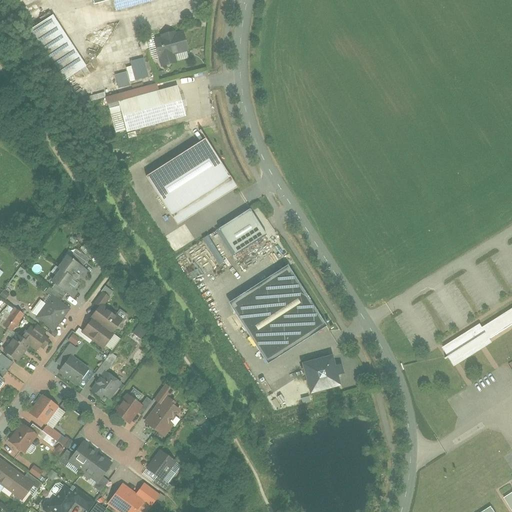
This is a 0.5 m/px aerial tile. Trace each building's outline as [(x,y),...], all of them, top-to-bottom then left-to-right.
[(152,0),(90,0),(93,8),(111,3),(114,12),(153,1),(152,0)] [(52,17),(28,33),(61,83),(85,67),(52,17)] [(186,50),(182,34),(154,41),(159,57),(160,57),(162,66),(174,63),(172,54),(186,50)] [(114,74),(117,86),(149,79),(144,58),(129,61),(131,66),(125,67),(127,72),(114,74)] [(160,86),(107,100),(117,138),(187,119),(178,88),(162,93),(160,86)] [(232,188),(202,141),(150,173),(180,221),(232,188)] [(266,235),(249,209),(218,229),(235,255),(266,235)] [(53,266),(56,268),(69,277),(70,276),(73,278),(77,273),(74,271),(75,269),(81,273),(85,267),(80,263),(84,257),(71,247),(66,253),(64,251),(53,266)] [(287,266),(228,303),(267,364),(326,327),(287,266)] [(49,281),(62,290),(69,295),(75,288),(72,286),(75,281),(69,277),(56,268),(47,279),(49,281)] [(48,291),(57,297),(62,290),(49,281),(47,284),(45,283),(41,288),(47,293),(48,291)] [(88,302),(94,306),(97,308),(100,303),(107,294),(98,288),(88,302)] [(31,314),(50,328),(67,305),(57,297),(48,291),(47,293),(42,299),(36,295),(26,308),(32,313),(31,314)] [(8,327),(20,310),(10,303),(6,308),(0,304),(0,303),(0,320),(5,324),(8,327)] [(115,314),(100,303),(97,308),(94,306),(80,327),(75,324),(71,329),(86,339),(88,336),(101,345),(103,343),(108,347),(117,335),(111,331),(116,323),(111,320),(115,314)] [(479,325),(443,348),(455,367),(491,343),(489,339),(511,324),(511,309),(481,329),(479,325)] [(29,317),(17,333),(27,340),(25,342),(34,349),(44,334),(40,331),(43,327),(29,317)] [(9,334),(12,329),(8,327),(5,324),(1,329),(5,332),(9,334)] [(0,348),(2,350),(1,352),(9,358),(10,356),(13,358),(25,342),(27,340),(17,333),(12,329),(9,334),(5,332),(0,338),(0,344),(1,345),(0,346),(0,348)] [(52,369),(72,384),(87,364),(67,349),(70,345),(64,340),(51,357),(57,362),(52,369)] [(0,370),(9,358),(1,352),(0,350),(0,370)] [(105,397),(118,380),(102,368),(108,361),(101,356),(92,369),(97,373),(86,387),(97,394),(99,392),(105,397)] [(328,358),(303,363),(309,388),(334,383),(328,358)] [(155,399),(140,418),(161,433),(170,421),(172,423),(177,415),(173,412),(178,405),(173,401),(174,400),(163,392),(168,385),(161,380),(150,395),(155,399)] [(108,409),(126,421),(139,402),(122,389),(116,398),(108,409)] [(38,390),(24,409),(40,422),(38,425),(44,430),(53,437),(57,432),(48,425),(61,408),(38,390)] [(143,404),(147,408),(151,401),(147,398),(143,404)] [(192,406),(187,413),(198,420),(203,412),(192,406)] [(39,435),(44,430),(38,425),(29,418),(24,424),(17,418),(3,437),(19,450),(22,447),(25,450),(31,442),(27,439),(34,431),(39,435)] [(101,472),(111,458),(80,436),(70,450),(63,445),(55,456),(74,469),(77,466),(84,471),(80,476),(97,488),(105,476),(101,472)] [(156,445),(142,464),(165,481),(179,462),(156,445)] [(21,472),(0,456),(0,488),(13,498),(15,495),(19,498),(25,489),(29,492),(38,479),(36,478),(40,472),(34,468),(30,473),(23,468),(21,472)] [(43,472),(49,476),(53,469),(48,466),(43,472)] [(87,508),(94,498),(61,474),(57,479),(53,476),(45,488),(48,490),(40,501),(54,511),(61,511),(73,497),(87,508)] [(119,479),(103,500),(119,511),(129,511),(133,509),(137,511),(141,511),(157,491),(140,478),(132,489),(119,479)] [(511,511),(511,485),(500,493),(511,511),(494,511),(492,507),(483,511),(511,511)] [(167,496),(161,491),(157,497),(163,502),(167,496)]
